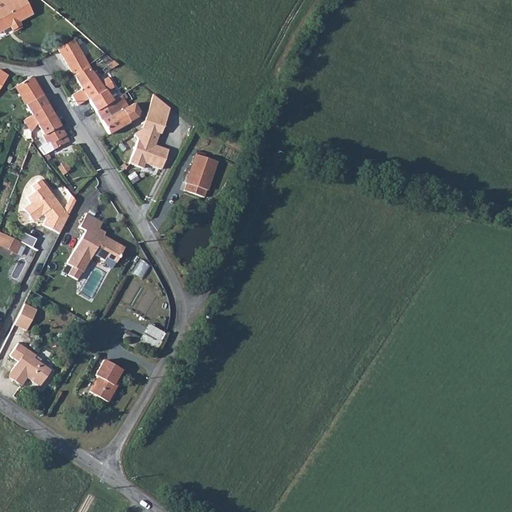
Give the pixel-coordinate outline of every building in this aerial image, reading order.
[(0,0),(0,28),(8,24),(12,30),(20,26),(18,22),(32,14),(24,0),(11,0),(10,0),(0,0)] [(90,68),(74,40),(57,49),(81,89),(96,79),(90,69),(90,68)] [(118,65),(113,61),(107,65),(112,69),(118,65)] [(31,77),(15,87),(32,115),(47,105),(31,77)] [(99,82),(96,79),(81,89),(88,99),(95,111),(112,100),(106,92),(113,87),(107,77),(99,82)] [(88,99),(81,89),(71,96),(77,106),(88,99)] [(121,95),(112,100),(95,111),(108,135),(129,123),(128,122),(137,117),(138,112),(133,103),(128,106),(124,100),(121,95)] [(153,95),(141,128),(133,134),(137,139),(128,164),(142,169),(144,163),(161,169),(168,150),(154,145),(158,134),(160,134),(163,126),(162,126),(169,108),(153,95)] [(53,114),(47,105),(32,115),(23,121),(30,133),(36,124),(53,114)] [(43,134),(41,135),(42,137),(42,136),(48,146),(54,142),(57,147),(68,142),(53,114),(36,124),(43,134)] [(54,142),(48,146),(51,151),(57,147),(54,142)] [(216,162),(195,155),(183,191),(203,198),(216,162)] [(68,170),(64,163),(58,167),(63,173),(68,170)] [(42,225),(59,234),(75,201),(70,195),(63,210),(39,180),(30,187),(34,192),(26,198),(30,203),(23,209),(31,220),(38,214),(42,214),(45,219),(42,225)] [(102,222),(86,213),(78,227),(84,231),(66,264),(71,267),(67,275),(76,280),(81,272),(82,273),(92,254),(104,261),(105,258),(114,263),(115,263),(124,248),(103,236),(105,232),(98,229),(102,222)] [(24,246),(0,233),(0,245),(20,255),(24,246)] [(35,239),(23,233),(19,242),(31,248),(35,239)] [(114,263),(105,258),(104,261),(102,263),(111,268),(114,263)] [(140,259),(131,272),(140,278),(149,265),(140,259)] [(24,304),(13,325),(25,331),(36,310),(24,304)] [(148,324),(138,342),(153,351),(163,332),(148,324)] [(39,387),(50,370),(33,359),(35,356),(17,343),(9,356),(17,361),(7,377),(20,386),(28,375),(30,377),(31,381),(39,387)] [(120,370),(103,360),(94,376),(97,377),(89,392),(106,402),(115,387),(112,385),(114,381),(120,370)]
